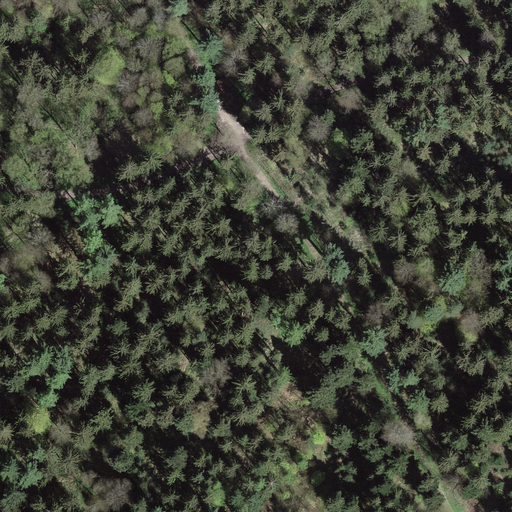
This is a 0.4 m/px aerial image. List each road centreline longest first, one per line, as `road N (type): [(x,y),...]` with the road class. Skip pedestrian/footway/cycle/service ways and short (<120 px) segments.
road 1 (track): [(446,511),(292,211),(235,141)]
road 2 (track): [(235,141),(390,74),(511,53)]
road 3 (track): [(0,186),(48,193),(134,183),(235,141)]
road 4 (track): [(235,141),(161,0)]
